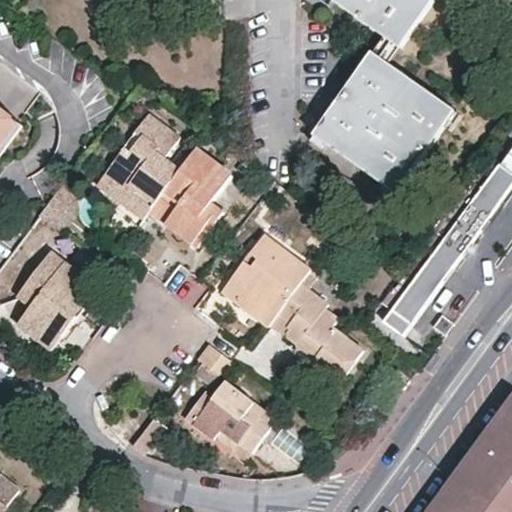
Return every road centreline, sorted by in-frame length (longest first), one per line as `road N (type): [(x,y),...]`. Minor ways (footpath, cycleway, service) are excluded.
road 1 (residential): [(60,424),(154,483),(289,511)]
road 2 (secondary): [(511,318),(366,511)]
road 3 (residential): [(156,338),(111,356),(60,424)]
